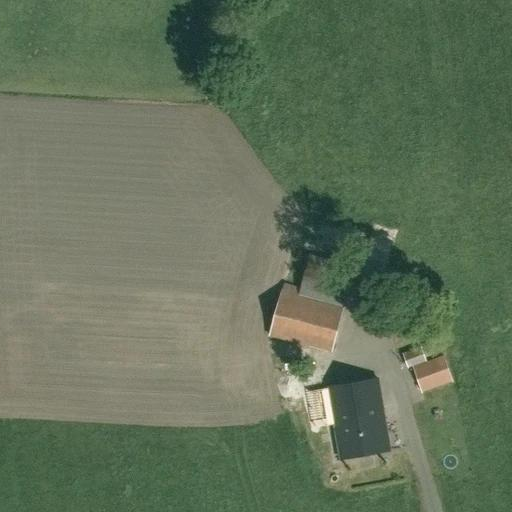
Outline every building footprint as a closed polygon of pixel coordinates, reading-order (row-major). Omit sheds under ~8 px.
[(282,291),(270,335),(331,351),(343,307),(354,267),(309,255),(299,296),(282,291)] [(253,363),(255,299),(61,295),(60,359),(253,363)] [(402,351),(408,368),(413,366),(422,392),(454,381),(443,354),(427,359),(421,346),(402,351)] [(264,384),(240,385),(240,396),(290,394),(289,370),(263,371),(264,384)] [(340,459),(390,450),(378,379),(327,388),(340,459)]
